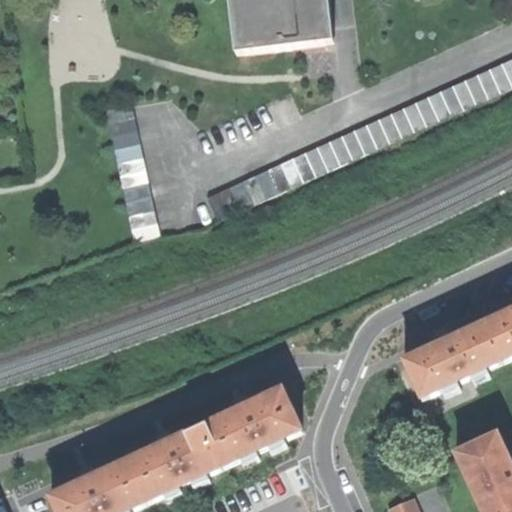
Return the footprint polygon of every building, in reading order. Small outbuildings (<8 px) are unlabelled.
[(228,0),(235,56),(244,55),(237,0),(228,0)] [(237,0),(244,55),(325,45),(320,0),(237,0)] [(320,0),(325,45),(333,44),(327,0),(320,0)] [(511,60),(280,164),(291,188),(511,89),(511,60)] [(131,105),(106,111),(135,243),(160,237),(131,105)] [(207,197),(217,221),(291,188),(280,164),(207,197)] [(511,315),(486,327),(503,365),(511,360),(511,315)] [(423,402),(503,365),(486,327),(445,346),(406,365),(423,402)] [(242,413),(205,430),(224,470),(300,435),(282,395),(242,413)] [(167,448),(129,465),(148,506),(224,470),(205,430),(167,448)] [(511,511),(511,466),(499,438),(458,457),(483,511),(511,511)] [(134,511),(148,506),(129,465),(91,483),(52,501),(57,511),(134,511)] [(418,511),(415,502),(392,511),(418,511)]
